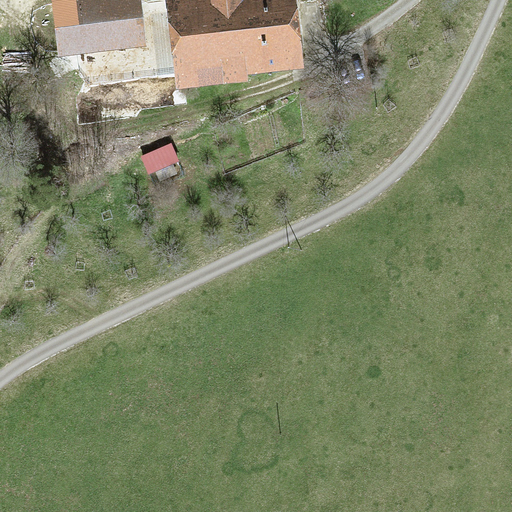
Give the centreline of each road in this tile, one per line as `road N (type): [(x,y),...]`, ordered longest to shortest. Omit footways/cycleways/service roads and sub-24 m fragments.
road 1 (track): [(0,380),(379,184),(454,94),(498,0)]
road 2 (track): [(0,289),(23,249),(77,193),(151,144),(326,58),(311,0)]
